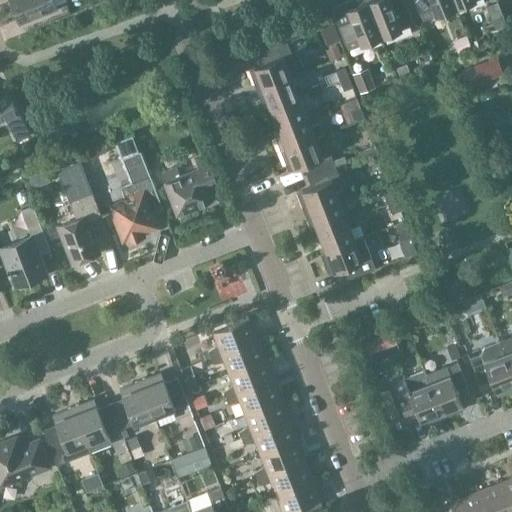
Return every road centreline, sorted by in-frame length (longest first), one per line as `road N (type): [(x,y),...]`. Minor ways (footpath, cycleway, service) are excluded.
road 1 (residential): [(251,234),(172,10),(199,0)]
road 2 (residential): [(347,480),(511,415)]
road 3 (residential): [(0,397),(159,333)]
road 4 (residential): [(347,480),(288,323)]
road 5 (residential): [(137,277),(0,331)]
road 6 (residential): [(251,234),(137,277)]
